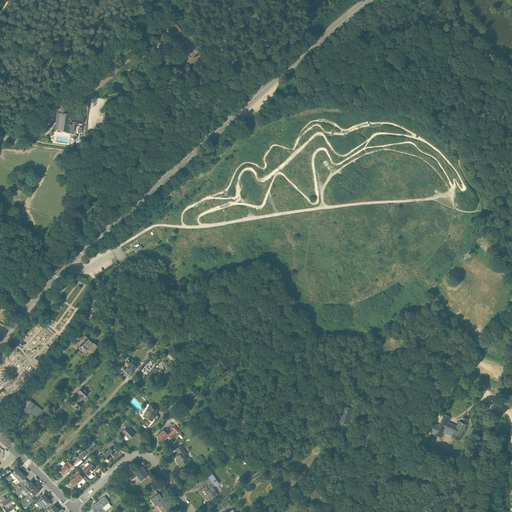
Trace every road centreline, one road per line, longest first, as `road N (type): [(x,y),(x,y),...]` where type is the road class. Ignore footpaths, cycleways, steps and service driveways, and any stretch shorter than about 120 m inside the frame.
road 1 (secondary): [(0,339),(95,237),(367,0)]
road 2 (residential): [(190,511),(145,455),(127,459),(71,508)]
road 3 (track): [(315,209),(430,199),(454,209)]
